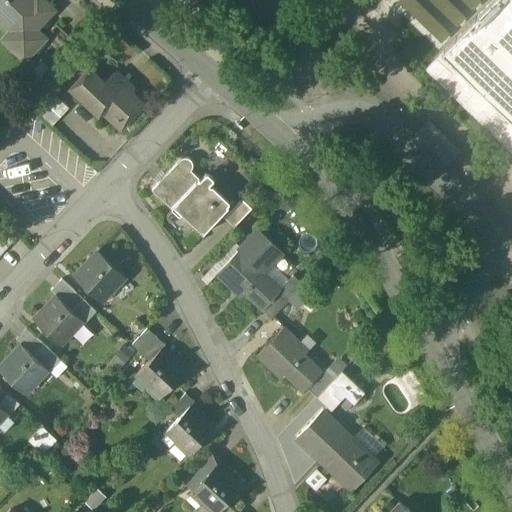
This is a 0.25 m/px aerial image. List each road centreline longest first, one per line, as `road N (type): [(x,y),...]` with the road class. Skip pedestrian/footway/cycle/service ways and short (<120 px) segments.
road 1 (tertiary): [(211,75),(310,165),(348,214),(511,480)]
road 2 (residential): [(286,511),(179,278),(104,185)]
road 3 (residential): [(104,185),(0,300)]
road 4 (residential): [(211,75),(104,185)]
